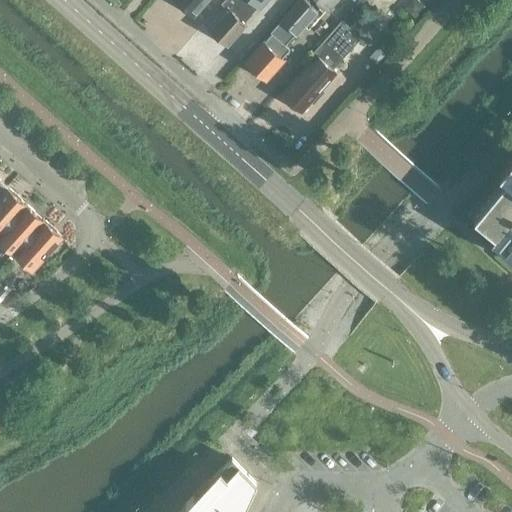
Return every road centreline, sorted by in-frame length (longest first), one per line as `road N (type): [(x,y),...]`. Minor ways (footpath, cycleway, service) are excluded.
road 1 (residential): [(0,129),(75,195),(95,236),(41,291),(0,318)]
road 2 (tertiary): [(424,316),(224,143)]
road 3 (tertiary): [(224,143),(64,0)]
road 4 (residential): [(238,123),(99,0)]
